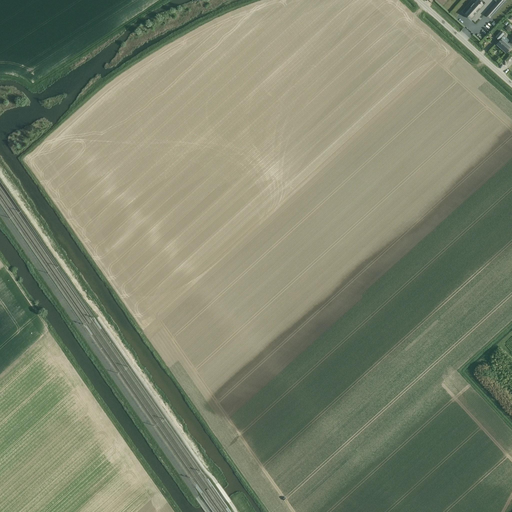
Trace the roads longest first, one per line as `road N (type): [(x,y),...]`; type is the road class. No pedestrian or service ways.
road 1 (track): [(0,174),(97,316)]
road 2 (unclassified): [(511,82),(418,0)]
